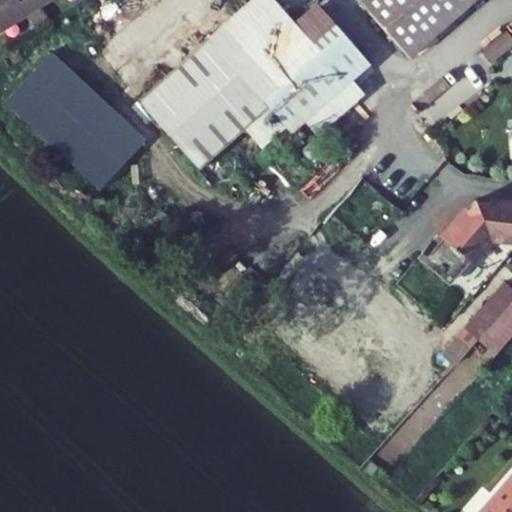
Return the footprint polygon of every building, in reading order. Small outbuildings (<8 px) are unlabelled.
[(0,0),(0,23),(39,0),(0,0)] [(262,0),(255,0),(145,100),(207,168),(253,126),(270,145),(293,125),(299,131),(312,119),(322,131),(363,94),(352,82),(370,66),(314,5),(288,28),(262,0)] [(474,0),(357,0),(355,2),(407,60),(474,0)] [(511,202),(479,197),(447,233),(446,234),(472,258),(492,234),(511,237),(511,202)] [(472,258),(446,234),(426,257),(452,280),(472,258)] [(511,298),(511,291),(496,277),(434,345),(454,362),(511,298)] [(511,511),(511,481),(484,511),(511,511)]
